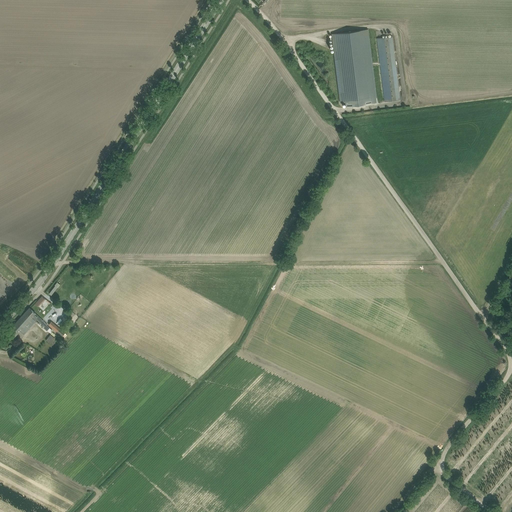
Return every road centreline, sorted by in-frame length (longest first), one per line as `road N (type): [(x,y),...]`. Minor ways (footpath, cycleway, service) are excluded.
road 1 (track): [(511,356),(248,0)]
road 2 (secondary): [(0,327),(52,266),(221,0)]
road 3 (track): [(442,261),(52,266)]
road 4 (track): [(496,511),(437,463),(511,372)]
